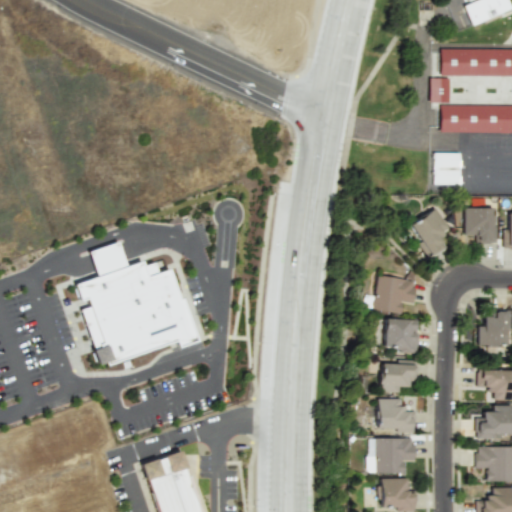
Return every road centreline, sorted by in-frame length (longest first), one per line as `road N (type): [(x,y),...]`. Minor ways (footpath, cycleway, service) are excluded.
road 1 (secondary): [(288,511),(305,226),(347,0)]
road 2 (residential): [(445,511),(448,296),(472,276),(511,279)]
road 3 (tertiary): [(85,0),(322,116)]
